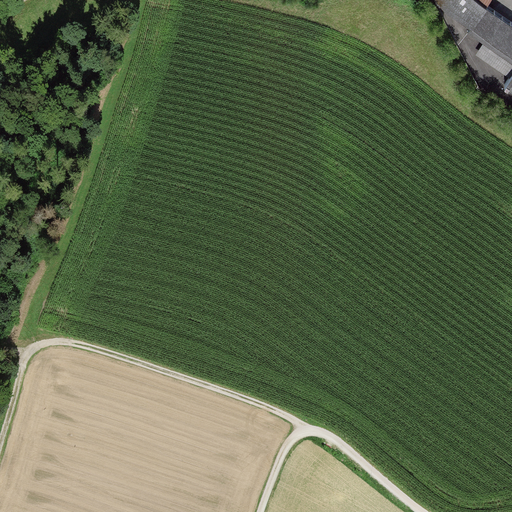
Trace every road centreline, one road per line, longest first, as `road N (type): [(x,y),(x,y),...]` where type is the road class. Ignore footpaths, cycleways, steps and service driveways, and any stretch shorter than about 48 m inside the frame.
road 1 (track): [(0,442),(20,368),(46,342),(186,379),(304,428)]
road 2 (track): [(304,428),(423,511)]
